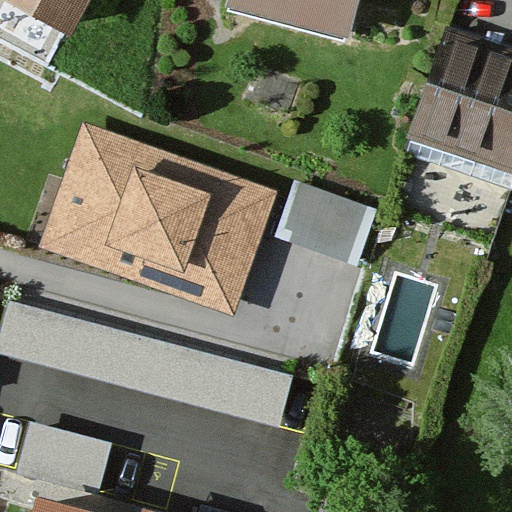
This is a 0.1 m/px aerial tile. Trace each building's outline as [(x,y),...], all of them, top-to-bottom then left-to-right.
[(110,0),(0,0),(0,12),(80,56),(110,0)] [(370,0),(233,0),(230,12),(359,45),(370,0)] [(511,56),(439,30),(391,160),(511,197),(511,56)] [(271,199),(88,134),(46,250),(229,315),(271,199)] [(360,255),(380,200),(300,171),(280,227),(360,255)] [(19,348),(199,391),(211,339),(19,293),(5,355),(0,354),(0,396),(7,399),(19,348)] [(39,413),(29,468),(110,483),(120,428),(39,413)]
